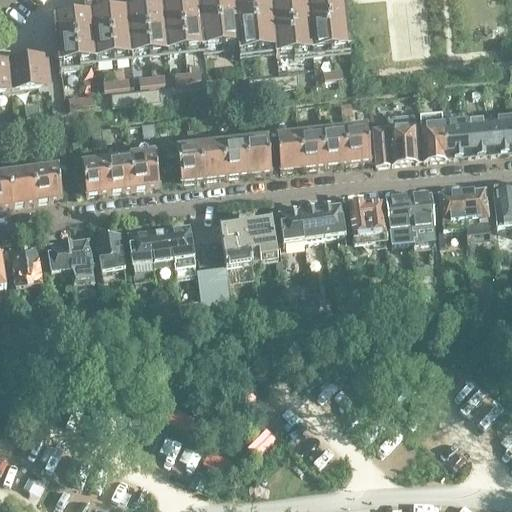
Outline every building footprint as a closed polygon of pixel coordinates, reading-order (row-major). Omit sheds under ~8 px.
[(184,56),(179,11),(167,12),(166,0),(153,0),(155,13),(143,14),(148,60),(184,56)] [(329,55),(323,7),(322,7),(312,8),(312,3),(311,0),(299,0),(300,4),(303,4),(303,9),(280,12),(285,60),(329,55)] [(344,7),(342,0),(340,0),(322,2),(322,7),(323,7),(329,55),(349,53),(344,7)] [(113,64),(108,18),(96,20),(94,2),(82,3),(84,21),(73,22),(78,67),(113,64)] [(285,60),(280,12),(254,15),(253,3),(233,5),(237,50),(238,58),(259,56),(264,55),(274,54),(275,61),(285,60)] [(237,50),(233,5),(198,9),(203,54),(237,50)] [(203,54),(198,9),(179,11),(184,56),(203,54)] [(148,60),(143,14),(126,16),(130,62),(148,60)] [(130,62),(126,16),(108,18),(113,64),(130,62)] [(79,75),(78,67),(73,22),(53,24),(59,77),(79,75)] [(48,95),(45,70),(47,70),(46,62),(39,62),(40,65),(14,67),(14,65),(8,65),(11,99),(20,98),(20,95),(39,94),(39,96),(48,95)] [(11,99),(8,65),(2,66),(2,69),(0,68),(0,97),(3,97),(3,99),(11,99)] [(242,81),(241,72),(220,74),(221,84),(242,81)] [(342,84),(341,75),(332,76),(333,85),(342,84)] [(200,86),(199,76),(186,78),(187,87),(200,86)] [(333,85),(332,76),(323,77),(324,86),(333,85)] [(187,87),(186,78),(174,79),(175,88),(187,87)] [(164,90),(163,80),(151,81),(152,91),(164,90)] [(298,93),(296,80),(248,85),(250,98),(298,93)] [(152,91),(151,81),(138,83),(139,92),(152,91)] [(129,93),(128,84),(115,85),(116,95),(129,93)] [(116,95),(115,85),(103,86),(104,96),(116,95)] [(159,97),(158,94),(110,99),(112,113),(160,108),(159,97)] [(94,111),(93,101),(81,102),(82,112),(94,111)] [(82,112),(81,102),(68,104),(69,113),(82,112)] [(374,136),(372,119),(360,121),(362,135),(366,134),(366,137),(371,137),(371,136),(374,136)] [(370,168),(366,137),(366,134),(362,135),(360,121),(342,123),(343,137),(347,170),(370,168)] [(511,158),(511,134),(511,124),(488,126),(491,160),(511,158)] [(491,160),(488,126),(465,128),(468,162),(491,160)] [(468,162),(465,128),(443,130),(446,164),(468,162)] [(446,164),(443,130),(420,132),(423,167),(446,165),(446,164)] [(415,132),(374,136),(371,136),(371,137),(375,171),(391,170),(418,168),(415,132)] [(104,149),(102,134),(93,135),(96,150),(104,149)] [(347,170),(343,137),(321,139),(325,173),(347,170)] [(325,173),(321,139),(299,142),(302,175),(325,173)] [(302,175),(299,142),(275,144),(279,178),(302,175)] [(271,179),(267,145),(244,148),(248,182),(271,179)] [(38,162),(36,147),(28,148),(30,163),(38,162)] [(248,182),(244,148),(222,150),(226,184),(248,182)] [(13,164),(12,150),(4,151),(6,165),(13,164)] [(226,184),(222,150),(199,153),(203,187),(226,184)] [(203,187),(199,153),(177,156),(180,189),(203,187)] [(159,192),(154,161),(130,164),(133,196),(159,192)] [(133,196),(130,164),(106,167),(110,199),(133,196)] [(110,199),(106,167),(81,171),(85,202),(110,199)] [(61,206),(57,174),(32,177),(36,209),(61,206)] [(36,209),(32,177),(8,181),(13,212),(36,209)] [(0,213),(13,212),(8,181),(0,181),(0,213)] [(511,232),(511,192),(492,194),(496,234),(511,232)] [(489,242),(484,195),(458,198),(461,228),(464,227),(466,244),(489,242)] [(461,228),(458,198),(438,200),(441,230),(461,228)] [(432,232),(429,201),(407,203),(411,234),(432,232)] [(411,234),(407,203),(386,205),(389,237),(411,234)] [(386,248),(381,208),(365,210),(365,208),(348,210),(353,252),(386,248)] [(344,242),(340,211),(319,213),(324,245),(344,242)] [(324,245),(319,213),(299,216),(303,248),(324,245)] [(303,248),(299,216),(278,219),(282,251),(303,248)] [(276,258),(270,221),(245,224),(252,270),(262,268),(261,260),(276,258)] [(252,270),(245,224),(219,228),(224,266),(240,263),(241,271),(252,270)] [(193,264),(189,232),(169,235),(173,267),(193,264)] [(173,267),(169,235),(148,238),(152,269),(173,267)] [(152,269),(148,238),(127,241),(132,272),(152,269)] [(123,273),(119,242),(95,245),(99,276),(123,273)] [(92,275),(88,246),(67,249),(71,278),(92,275)] [(71,278),(67,249),(46,252),(50,281),(71,278)] [(41,291),(36,253),(10,257),(12,270),(13,280),(12,280),(12,282),(14,282),(15,294),(22,293),(41,291)] [(230,317),(224,273),(197,277),(202,320),(230,317)] [(403,298),(402,286),(394,287),(395,299),(403,298)] [(195,321),(193,309),(179,311),(181,323),(195,321)] [(175,324),(174,312),(160,314),(161,326),(175,324)] [(113,330),(112,321),(110,321),(109,317),(102,317),(104,331),(113,330)] [(79,335),(78,328),(66,330),(67,337),(79,335)] [(32,341),(30,331),(19,333),(21,342),(32,341)] [(246,393),(230,408),(239,418),(255,403),(246,393)] [(194,424),(169,412),(164,425),(188,436),(194,424)] [(275,444),(265,434),(248,452),(258,462),(275,444)] [(230,469),(211,458),(204,470),(223,481),(230,469)]
